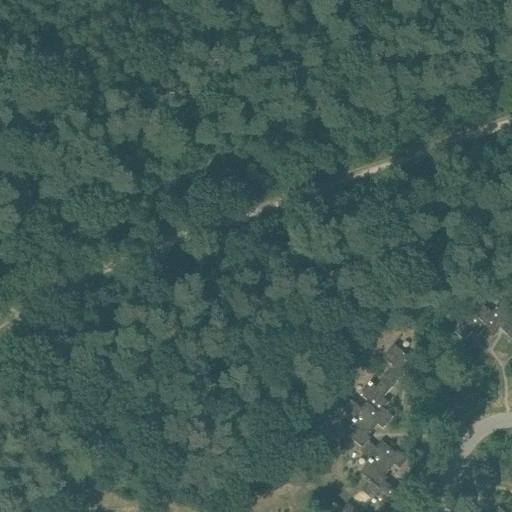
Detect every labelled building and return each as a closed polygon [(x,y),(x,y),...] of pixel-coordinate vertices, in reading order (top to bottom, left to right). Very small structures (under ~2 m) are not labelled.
[(489,324),(485,329),(494,337),(497,333),(496,332),(500,328),(511,338),(511,318),(510,317),(511,314),(511,300),(505,295),(492,310),(483,301),(473,312),(477,315),(477,314),(489,324)] [(455,331),(465,340),(473,331),(478,336),(485,329),(489,324),(477,314),(477,315),(476,316),(467,307),(456,320),(461,325),(455,331)] [(391,389),(402,377),(405,373),(409,377),(409,378),(412,382),(420,372),(417,369),(428,357),(418,348),(410,357),(395,344),(384,358),(393,366),(381,380),(382,381),(391,389)] [(380,414),(385,408),(390,402),(384,397),(391,389),(382,381),(377,387),(371,382),(361,394),(370,402),(369,403),(368,404),(380,414)] [(363,448),(369,441),(372,438),(369,435),(378,424),(384,429),(394,417),(385,408),(380,414),(368,404),(369,403),(368,402),(362,408),(352,400),(343,410),(355,420),(345,432),(362,448),(363,448)] [(363,448),(362,448),(360,451),(371,460),(361,472),(371,481),(380,488),(386,481),(388,478),(385,475),(394,464),(400,469),(409,459),(398,450),(396,452),(382,440),(377,447),(369,441),(363,448)] [(380,488),(371,481),(363,491),(374,501),(364,511),(359,511),(349,502),(343,509),(335,502),(326,511),(391,511),(397,505),(403,509),(412,499),(401,490),(399,492),(386,481),(380,488)]
